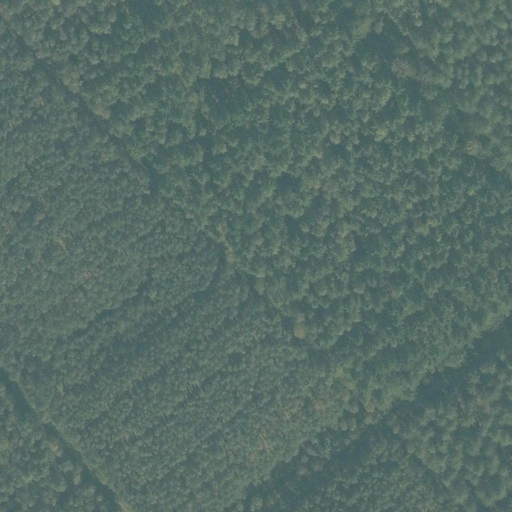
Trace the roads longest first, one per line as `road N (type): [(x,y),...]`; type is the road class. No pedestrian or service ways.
road 1 (track): [(257,511),(511,305)]
road 2 (track): [(511,178),(338,0)]
road 3 (track): [(129,511),(0,368)]
